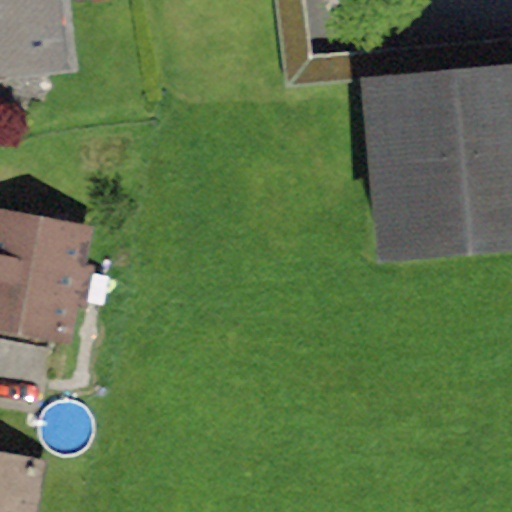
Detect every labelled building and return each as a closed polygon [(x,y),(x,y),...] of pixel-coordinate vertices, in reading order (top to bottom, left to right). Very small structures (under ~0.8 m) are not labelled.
[(0,0),(0,83),(77,74),(67,0),(0,0)] [(304,0),(269,0),(280,107),(369,99),(511,84),(511,43),(311,63),(304,0)] [(511,84),(369,99),(385,286),(511,274),(511,84)] [(91,240),(0,220),(0,346),(65,360),(91,240)] [(32,511),(41,474),(0,465),(0,511),(32,511)]
